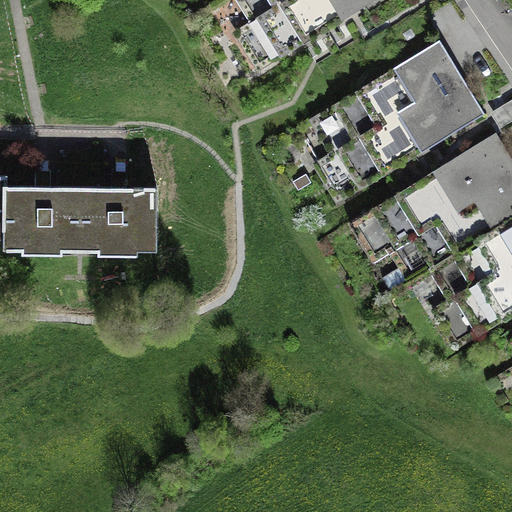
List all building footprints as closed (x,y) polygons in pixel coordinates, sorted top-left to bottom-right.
[(257,67),(318,31),(299,0),(239,0),(256,27),(239,37),(257,67)] [(299,0),(318,31),(342,16),(331,0),(299,0)] [(331,0),(342,16),(364,2),(363,0),(331,0)] [(403,66),(444,134),(466,121),(463,116),(475,109),(470,100),(474,98),(441,43),(403,66)] [(379,80),(421,148),(444,134),(403,66),(379,80)] [(355,95),(397,163),(421,148),(379,80),(355,95)] [(336,199),(397,163),(355,95),(312,121),(335,160),(318,170),(336,199)] [(511,98),(494,109),(504,125),(511,120),(511,98)] [(459,159),(500,226),(511,218),(511,160),(505,149),(494,156),(486,142),(459,159)] [(498,227),(500,226),(459,159),(436,173),(477,240),(498,227)] [(474,241),(477,240),(436,173),(412,188),(453,254),(474,241)] [(0,185),(0,247),(8,248),(9,195),(9,186),(0,185)] [(431,268),(453,254),(412,188),(351,225),(369,253),(386,243),(400,267),(382,278),(390,292),(431,268)] [(9,195),(8,248),(8,257),(84,258),(85,196),(9,195)] [(85,196),(84,258),(162,259),(163,197),(85,196)] [(498,227),(511,249),(511,218),(500,226),(498,227)] [(474,241),(511,302),(511,249),(498,227),(477,240),(474,241)] [(511,309),(511,302),(474,241),(453,254),(431,268),(454,305),(436,316),(454,345),(511,309)]
